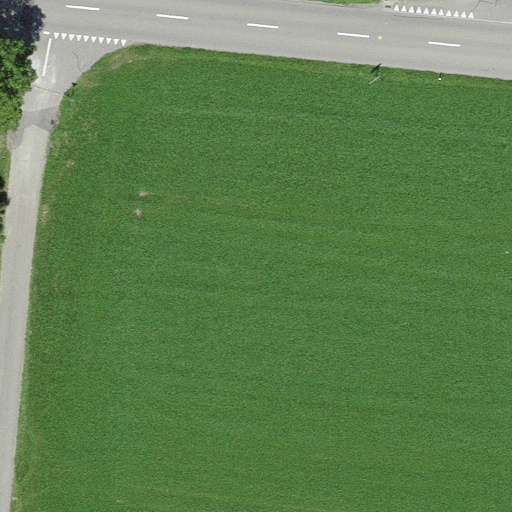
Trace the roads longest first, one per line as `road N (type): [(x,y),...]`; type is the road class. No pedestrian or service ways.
road 1 (track): [(0,467),(24,183),(59,6)]
road 2 (tertiary): [(2,0),(426,42)]
